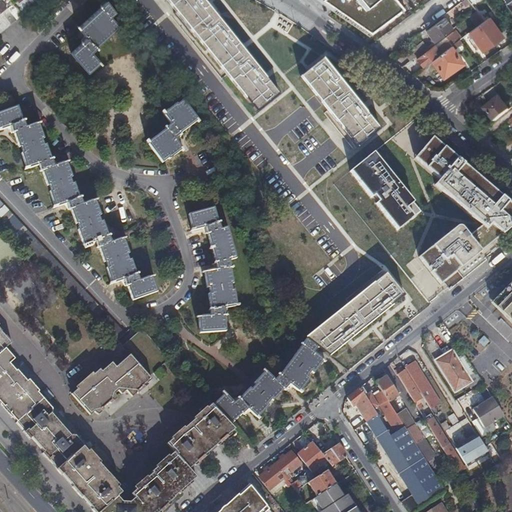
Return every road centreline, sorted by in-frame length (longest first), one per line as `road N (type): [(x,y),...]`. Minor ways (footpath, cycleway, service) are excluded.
road 1 (residential): [(511,252),(322,407)]
road 2 (residential): [(322,407),(195,511)]
road 3 (unknown): [(324,53),(397,129),(436,111)]
road 4 (residential): [(322,407),(396,511)]
